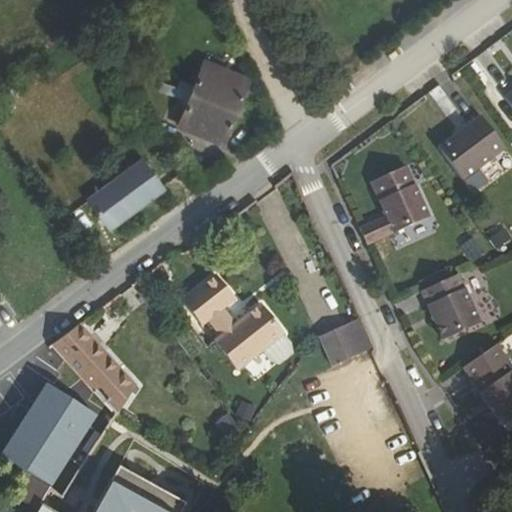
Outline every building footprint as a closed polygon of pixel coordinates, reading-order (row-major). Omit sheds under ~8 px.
[(236,79),(196,65),(188,90),(173,85),(169,97),(184,104),(177,127),(216,141),(236,79)] [(511,88),(501,97),(511,111),(511,88)] [(502,147),(477,115),(442,141),(435,147),(459,179),(502,147)] [(88,131),(80,137),(95,158),(105,150),(88,131)] [(95,158),(80,137),(70,144),(86,165),(95,158)] [(110,178),(132,208),(160,187),(139,156),(110,178)] [(367,246),(429,217),(405,167),(371,182),(386,216),(360,228),(367,246)] [(109,224),(132,208),(110,178),(85,197),(109,224)] [(474,264),(486,256),(475,239),(462,248),(474,264)] [(477,321),(455,272),(418,289),(440,337),(477,321)] [(222,310),(235,300),(216,276),(183,303),(202,326),(209,320),(221,336),(214,342),(237,372),(262,351),(282,335),(284,334),(261,305),(235,325),(222,310)] [(348,324),(362,354),(373,348),(359,319),(348,324)] [(134,382),(77,321),(47,343),(91,390),(114,414),(134,382)] [(362,354),(348,324),(319,338),(333,367),(362,354)] [(282,335),(262,351),(271,361),(277,364),(292,353),(290,345),(282,335)] [(511,363),(497,341),(460,367),(500,425),(511,416),(511,363)] [(46,385),(30,410),(38,415),(54,390),(46,385)] [(30,410),(0,456),(0,460),(29,477),(40,483),(50,488),(96,416),(54,390),(38,415),(30,410)] [(255,408),(243,403),(237,415),(250,421),(255,408)] [(229,416),(215,424),(225,442),(240,434),(229,416)] [(181,511),(185,505),(119,467),(94,511),(181,511)] [(40,483),(29,477),(18,500),(39,510),(51,489),(40,483)]
